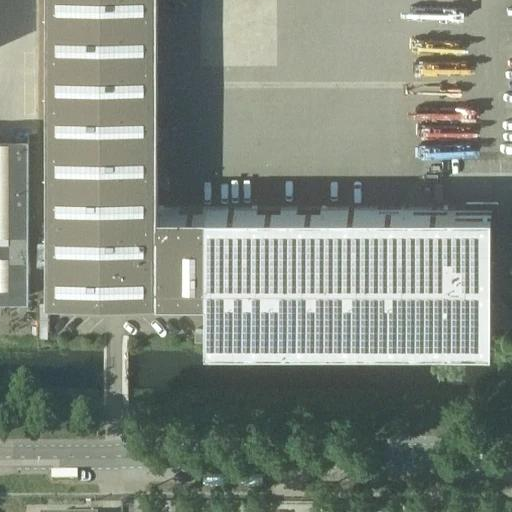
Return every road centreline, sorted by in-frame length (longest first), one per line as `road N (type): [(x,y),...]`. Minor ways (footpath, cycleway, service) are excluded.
road 1 (unknown): [(193,0),(193,122),(211,136),(475,133),(491,117),(493,4)]
road 2 (tertiary): [(0,468),(511,462)]
